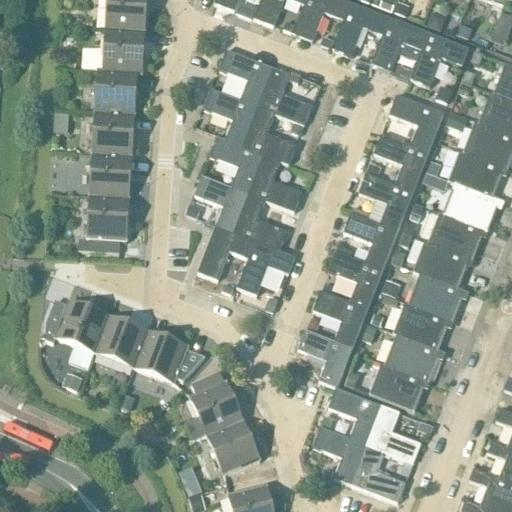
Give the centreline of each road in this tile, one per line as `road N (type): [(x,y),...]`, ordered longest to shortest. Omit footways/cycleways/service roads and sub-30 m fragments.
road 1 (residential): [(271,365),(376,90),(172,13)]
road 2 (residential): [(159,300),(172,13)]
road 3 (residential): [(511,285),(428,511)]
road 4 (residential): [(305,511),(271,365)]
road 5 (residential): [(271,365),(159,300)]
